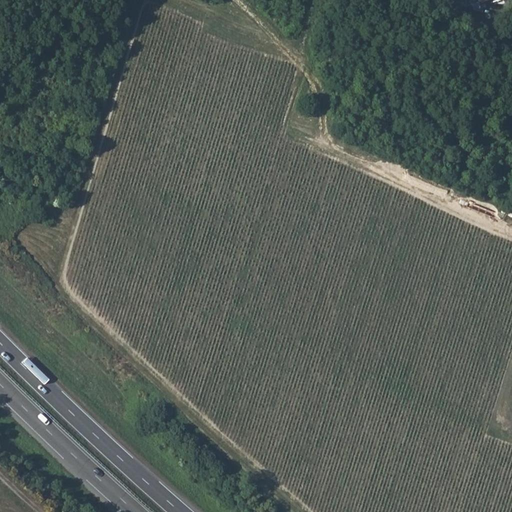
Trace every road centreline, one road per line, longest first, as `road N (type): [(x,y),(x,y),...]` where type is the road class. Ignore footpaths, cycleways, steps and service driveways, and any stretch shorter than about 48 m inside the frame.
road 1 (track): [(144,0),(63,268),(67,290),(305,511)]
road 2 (trunk): [(180,511),(0,342)]
road 3 (trunk): [(0,385),(135,511)]
